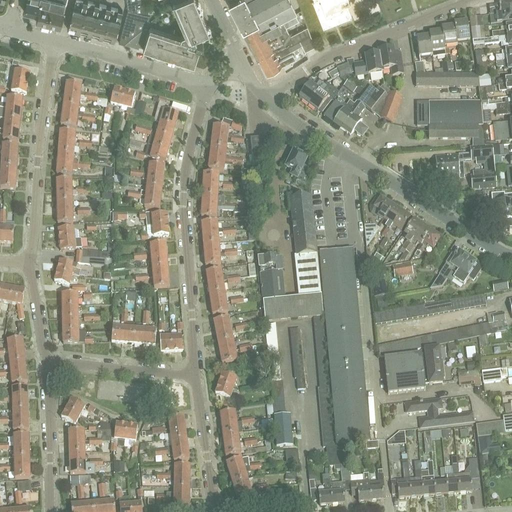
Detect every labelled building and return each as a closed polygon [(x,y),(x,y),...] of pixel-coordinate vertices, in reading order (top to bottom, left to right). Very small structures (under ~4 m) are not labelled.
[(40,2),(40,0),(28,0),(25,12),(39,16),(42,3),(40,2)] [(53,0),(40,0),(40,2),(42,3),(39,16),(37,21),(47,24),(53,0)] [(68,0),(53,0),(47,24),(62,27),(68,0)] [(76,0),(69,29),(115,42),(123,11),(83,0),(76,0)] [(175,59),(187,62),(194,65),(200,46),(201,46),(202,46),(203,46),(203,45),(203,44),(203,43),(203,42),(202,42),(205,41),(206,37),(205,35),(204,33),(210,30),(206,22),(196,0),(178,0),(175,2),(172,3),(186,35),(185,36),(184,38),(152,27),(151,30),(144,28),(124,45),(140,49),(141,48),(175,59)] [(127,0),(128,9),(149,15),(147,6),(146,0),(127,0)] [(243,31),(249,42),(257,59),(273,51),(274,54),(299,41),(305,38),(310,35),(307,27),(292,35),(284,20),(295,14),(288,0),(235,0),(229,4),(241,27),(243,31)] [(311,0),(323,29),(352,18),(347,4),(350,3),(349,0),(311,0)] [(511,5),(489,7),(490,16),(496,16),(511,14),(511,5)] [(124,45),(144,28),(146,26),(148,25),(151,15),(149,15),(128,9),(119,44),(124,45)] [(511,14),(496,16),(490,16),(490,25),(511,22),(511,14)] [(470,19),(471,29),(480,28),(478,18),(470,19)] [(470,44),(470,41),(467,23),(454,25),(455,28),(457,46),(470,44)] [(493,34),(493,39),(511,37),(511,26),(507,27),(500,28),(501,33),(493,34)] [(442,30),(443,33),(446,56),(450,56),(449,50),(458,49),(457,46),(455,28),(442,30)] [(472,42),(481,40),(480,28),(471,29),(472,42)] [(430,38),(432,53),(433,58),(446,56),(443,33),(430,35),(430,38)] [(310,35),(305,38),(310,48),(315,46),(310,35)] [(511,37),(493,39),(481,40),(472,42),(473,47),(501,44),(502,48),(511,47),(511,37)] [(299,41),(302,46),(304,51),(310,48),(305,38),(299,41)] [(433,59),(433,58),(432,53),(430,38),(417,39),(420,58),(420,61),(433,59)] [(299,41),(274,54),(273,51),(257,59),(262,67),(277,58),(302,46),(299,41)] [(379,56),(381,72),(390,71),(391,78),(403,77),(401,64),(400,57),(393,58),(392,51),(379,53),(379,56)] [(496,57),(497,63),(511,61),(511,51),(502,52),(502,56),(496,57)] [(483,52),(475,53),(476,65),(482,65),(481,57),(484,57),(483,52)] [(279,62),(277,58),(262,67),(266,75),(267,75),(283,66),(295,60),(293,55),(279,62)] [(382,75),(381,72),(379,56),(366,58),(367,64),(354,66),(356,77),(368,76),(368,77),(382,75)] [(497,69),(504,68),(504,72),(511,71),(511,61),(497,63),(497,69)] [(417,75),(425,75),(424,64),(416,65),(417,75)] [(348,65),(343,67),(346,77),(352,75),(348,65)] [(346,77),(343,67),(337,69),(341,79),(346,77)] [(13,77),(13,81),(28,84),(30,73),(14,71),(13,77)] [(443,75),(425,75),(417,75),(418,88),(480,88),(478,74),(448,75),(443,75)] [(490,76),(479,77),(480,88),(491,87),(490,76)] [(359,88),(360,86),(351,78),(343,87),(352,95),(355,92),(359,96),(363,91),(359,88)] [(26,95),(28,84),(13,81),(11,92),(26,95)] [(299,99),(309,106),(324,85),(320,81),(315,88),(310,84),(299,99)] [(65,94),(80,96),(82,85),(67,83),(65,94)] [(365,108),(378,91),(376,89),(374,92),(364,84),(361,89),(365,91),(357,101),(361,104),(365,108)] [(328,88),(324,85),(309,106),(318,113),(321,108),(328,98),(324,94),(328,88)] [(511,85),(499,87),(499,92),(507,92),(507,96),(511,95),(511,85)] [(125,92),(115,89),(111,104),(121,106),(125,92)] [(365,108),(373,114),(386,97),(378,91),(365,108)] [(136,94),(125,92),(121,106),(132,109),(136,94)] [(392,123),(402,98),(388,93),(379,118),(392,123)] [(99,100),(99,99),(86,97),(80,96),(65,94),(64,105),(79,107),(79,102),(85,103),(86,100),(97,102),(96,107),(101,108),(106,109),(107,101),(99,100)] [(6,108),(21,110),(23,99),(7,98),(7,104),(1,103),(0,105),(0,109),(1,110),(1,108),(6,108)] [(342,130),(361,104),(357,101),(355,105),(350,101),(346,106),(343,104),(344,103),(339,99),(336,103),(336,102),(328,112),(324,117),(333,124),(334,125),(342,130)] [(483,113),(490,112),(496,111),(511,109),(511,99),(504,100),(505,105),(488,106),(487,99),(482,100),(483,113)] [(456,127),(456,103),(417,103),(417,127),(429,127),(435,127),(456,127)] [(481,103),(456,103),(456,127),(484,127),(481,103)] [(361,104),(342,130),(350,136),(354,132),(359,124),(361,121),(357,119),(365,108),(361,104)] [(79,107),(64,105),(62,116),(77,118),(83,119),(96,121),(96,118),(84,116),(84,114),(78,113),(79,107)] [(155,122),(160,123),(175,128),(179,116),(163,111),(165,107),(159,105),(155,122)] [(20,121),(21,110),(6,108),(6,113),(5,119),(20,121)] [(491,124),(490,112),(483,113),(484,124),(491,124)] [(76,128),(77,118),(62,116),(61,126),(76,128)] [(19,131),(20,121),(5,119),(5,125),(4,130),(19,131)] [(172,139),(175,128),(160,123),(157,135),(172,139)] [(241,132),(243,126),(233,123),(231,129),(241,132)] [(498,143),(501,143),(508,142),(509,143),(511,142),(511,123),(493,125),(494,143),(498,143)] [(368,130),(359,124),(354,132),(357,134),(357,136),(359,137),(360,137),(362,138),(365,134),(368,130)] [(229,128),(221,127),(214,126),(212,138),(231,140),(232,138),(232,136),(228,136),(229,128)] [(484,127),(456,127),(435,127),(429,127),(429,140),(472,140),(472,148),(483,147),(483,148),(485,148),(485,144),(484,127)] [(19,131),(4,130),(0,129),(0,135),(4,136),(3,140),(18,142),(19,131)] [(60,131),(60,142),(75,143),(76,132),(60,131)] [(169,151),(172,139),(157,135),(154,147),(169,151)] [(233,145),(234,143),(231,143),(231,140),(212,138),(211,149),(227,150),(227,145),(233,145)] [(250,141),(251,145),(252,157),(250,157),(251,168),(261,167),(260,158),(264,157),(263,154),(271,153),(269,140),(263,140),(264,142),(261,142),(261,140),(250,141)] [(75,143),(60,142),(59,153),(74,154),(75,143)] [(485,144),(485,148),(492,147),(493,157),(500,156),(500,152),(499,146),(498,146),(498,143),(494,143),(485,144)] [(3,145),(2,156),(17,157),(18,146),(3,145)] [(169,151),(154,147),(150,159),(166,163),(169,151)] [(496,186),(493,157),(492,147),(485,148),(483,148),(483,147),(472,148),(470,148),(471,161),(479,160),(480,163),(488,162),(490,174),(471,177),(473,191),(479,190),(479,191),(497,190),(496,186)] [(226,157),(227,150),(211,149),(210,160),(230,162),(231,158),(226,157)] [(305,186),(306,197),(311,197),(310,185),(306,183),(309,175),(306,174),(308,169),(304,167),(307,159),(302,156),(302,155),(301,153),(300,152),(298,151),(296,151),(295,152),(294,152),(292,151),(284,169),(291,173),(288,179),(297,183),(305,186)] [(74,160),(74,154),(59,153),(58,163),(78,165),(78,162),(79,160),(74,160)] [(436,157),(437,180),(464,178),(462,155),(436,157)] [(17,168),(17,157),(2,156),(1,167),(17,168)] [(224,172),(225,166),(232,167),(232,165),(230,165),(230,162),(210,160),(209,170),(224,172)] [(78,165),(58,163),(57,175),(72,176),(73,170),(78,170),(78,167),(84,168),(84,162),(78,162),(78,165)] [(148,176),(163,178),(165,167),(150,165),(149,171),(148,176)] [(16,178),(17,168),(1,167),(1,177),(16,178)] [(148,176),(142,175),(130,174),(130,177),(142,178),(142,180),(148,181),(147,187),(162,189),(163,178),(148,176)] [(204,175),(203,185),(218,186),(224,186),(224,182),(218,182),(219,175),(204,175)] [(16,178),(1,177),(0,188),(15,189),(16,178)] [(56,181),(57,193),(72,193),(72,180),(56,181)] [(218,197),(218,186),(203,185),(202,196),(218,197)] [(147,187),(146,192),(140,192),(140,194),(128,193),(128,196),(141,197),(146,198),(161,199),(162,189),(147,187)] [(57,193),(57,204),(72,203),(72,198),(78,198),(78,195),(90,195),(91,192),(77,192),(72,193),(57,193)] [(483,193),(475,194),(475,202),(484,201),(483,193)] [(511,210),(511,195),(505,196),(504,194),(491,195),(492,204),(495,203),(495,212),(511,210)] [(202,207),(217,208),(218,197),(202,196),(202,207)] [(318,255),(317,254),(311,197),(306,197),(290,199),(296,257),(294,257),(299,299),(285,300),(281,258),(258,260),(265,323),(313,319),(323,318),(320,286),(317,255),(318,255)] [(161,199),(146,198),(145,208),(160,210),(161,199)] [(377,217),(385,222),(394,208),(381,199),(379,202),(376,200),(371,207),(380,213),(377,217)] [(73,214),(72,203),(57,204),(57,214),(73,214)] [(217,211),(217,208),(202,207),(201,218),(217,219),(217,211)] [(402,213),(394,208),(385,222),(388,224),(385,228),(387,229),(382,237),(385,239),(402,213)] [(511,210),(495,212),(496,221),(511,220),(511,210)] [(410,219),(402,213),(385,239),(380,248),(383,250),(394,234),(395,235),(398,230),(401,233),(408,222),(410,219)] [(73,214),(57,214),(58,224),(73,224),(73,214)] [(127,214),(114,214),(114,223),(121,223),(121,221),(127,221),(127,214)] [(152,216),(153,227),(168,225),(167,215),(152,216)] [(396,258),(395,260),(398,262),(399,263),(399,261),(402,257),(422,227),(414,221),(411,225),(404,235),(402,239),(405,242),(407,242),(397,257),(396,258)] [(222,230),(218,230),(217,223),(202,224),(203,235),(218,233),(222,233),(222,230)] [(153,227),(154,238),(169,236),(168,225),(153,227)] [(364,227),(364,228),(366,248),(379,229),(374,226),(364,227)] [(422,227),(402,257),(405,259),(414,247),(415,248),(418,243),(421,246),(430,232),(422,227)] [(13,228),(3,228),(2,243),(13,244),(13,228)] [(58,230),(59,241),(75,239),(74,229),(58,230)] [(421,246),(418,251),(421,254),(425,248),(427,250),(429,247),(433,250),(438,242),(440,239),(430,232),(421,246)] [(218,233),(203,235),(204,246),(219,244),(218,233)] [(75,240),(75,239),(59,241),(60,252),(76,250),(82,249),(81,239),(75,240)] [(219,244),(204,246),(205,257),(220,255),(224,255),(224,252),(224,250),(219,250),(219,244)] [(152,258),(167,257),(166,245),(151,246),(152,258)] [(77,252),(76,258),(106,260),(107,260),(108,253),(82,251),(82,252),(77,252)] [(333,396),(366,393),(355,276),(354,267),(352,251),(337,252),(319,253),(319,254),(317,254),(318,255),(317,255),(320,286),(323,286),(333,396)] [(446,263),(447,264),(440,275),(451,283),(453,280),(455,276),(468,258),(465,256),(465,254),(462,252),(460,253),(459,252),(456,257),(452,254),(446,263)] [(384,259),(383,258),(376,254),(371,260),(380,266),(384,259)] [(220,255),(205,257),(206,268),(221,266),(220,259),(225,258),(224,255),(220,255)] [(168,267),(167,257),(152,258),(153,268),(168,267)] [(105,267),(106,260),(76,258),(75,264),(105,267)] [(468,258),(455,276),(453,280),(463,287),(469,278),(473,281),(483,268),(482,265),(475,261),(472,259),(470,259),(468,258)] [(77,266),(75,265),(60,262),(57,272),(72,276),(78,278),(80,271),(76,270),(77,266)] [(394,279),(400,278),(413,276),(411,264),(392,268),(394,279)] [(169,278),(168,267),(153,268),(154,280),(169,278)] [(221,271),(206,274),(208,284),(223,282),(227,281),(227,278),(227,277),(222,278),(221,271)] [(69,286),(72,276),(57,272),(54,282),(69,286)] [(169,278),(154,280),(155,290),(170,289),(169,278)] [(223,282),(208,284),(209,294),(224,292),(223,286),(223,282)] [(506,282),(493,284),(494,292),(507,290),(506,282)] [(385,286),(373,288),(375,298),(386,296),(385,286)] [(0,301),(10,304),(12,289),(0,287),(0,288),(0,301)] [(20,290),(12,289),(10,304),(22,306),(25,291),(20,290)] [(224,292),(209,294),(211,305),(226,302),(224,292)] [(77,295),(62,295),(62,307),(78,307),(77,295)] [(483,296),(475,297),(477,308),(485,307),(483,296)] [(469,310),(477,308),(475,297),(466,298),(469,310)] [(466,298),(457,300),(457,301),(459,311),(460,311),(461,311),(469,310),(466,298)] [(387,299),(376,300),(378,310),(388,308),(387,299)] [(457,300),(451,301),(453,312),(459,311),(457,301),(457,300)] [(211,305),(213,316),(228,314),(226,302),(211,305)] [(78,320),(78,307),(62,307),(63,320),(78,320)] [(123,344),(134,345),(135,330),(135,325),(127,324),(128,312),(125,312),(124,325),(124,329),(123,344)] [(386,312),(379,313),(381,324),(388,323),(386,312)] [(489,330),(500,328),(497,315),(497,314),(487,316),(488,324),(489,330)] [(504,314),(497,315),(500,328),(506,327),(504,314)] [(216,333),(231,330),(229,319),(214,322),(216,333)] [(78,332),(78,320),(63,320),(63,332),(78,332)] [(23,323),(16,324),(17,327),(18,334),(26,333),(25,328),(24,328),(23,323)] [(112,343),(123,344),(124,329),(121,329),(119,329),(113,328),(112,343)] [(146,331),(135,330),(134,345),(144,346),(146,331)] [(233,341),(231,330),(216,333),(218,344),(233,341)] [(146,331),(144,346),(155,347),(156,332),(146,331)] [(63,332),(64,345),(79,344),(78,332),(63,332)] [(171,337),(160,338),(161,353),(172,353),(171,337)] [(182,337),(171,337),(172,353),(183,352),(182,337)] [(8,352),(24,350),(23,340),(7,342),(8,352)] [(235,351),(233,341),(218,344),(221,354),(235,351)] [(455,344),(447,346),(449,354),(457,352),(455,344)] [(425,350),(426,355),(429,385),(442,384),(442,379),(445,378),(443,361),(440,361),(439,349),(425,350)] [(25,362),(24,350),(8,352),(9,364),(25,362)] [(235,351),(221,354),(223,365),(237,362),(235,351)] [(429,385),(426,355),(422,356),(421,355),(384,359),(386,379),(386,380),(388,396),(425,391),(425,385),(429,385)] [(509,361),(501,362),(502,369),(509,368),(509,361)] [(26,373),(25,362),(9,364),(11,375),(26,373)] [(478,363),(467,364),(467,372),(479,371),(478,363)] [(500,370),(482,372),(483,384),(501,382),(501,379),(500,371),(500,370)] [(27,384),(26,373),(11,375),(12,385),(27,384)] [(459,387),(474,385),(480,385),(479,373),(466,374),(458,375),(459,387)] [(224,374),(224,375),(223,375),(219,385),(234,390),(237,379),(228,377),(229,375),(224,374)] [(230,400),(234,390),(219,385),(216,395),(217,396),(221,398),(230,400)] [(13,400),(28,400),(27,389),(13,389),(13,400)] [(370,442),(366,393),(333,396),(337,446),(370,442)] [(28,410),(28,400),(13,400),(13,411),(28,410)] [(85,407),(71,400),(67,409),(80,416),(85,407)] [(419,419),(420,425),(421,430),(473,424),(472,414),(438,418),(437,411),(442,411),(441,401),(405,405),(407,415),(428,413),(429,418),(419,419)] [(90,407),(89,409),(87,412),(93,415),(94,413),(96,410),(90,407)] [(80,416),(67,409),(62,419),(75,426),(80,416)] [(28,421),(28,410),(13,411),(14,422),(28,421)] [(220,415),(222,426),(237,424),(235,413),(220,415)] [(290,416),(274,417),(276,448),(293,446),(290,416)] [(511,416),(503,418),(504,422),(505,435),(511,434),(511,416)] [(185,428),(184,418),(169,421),(169,422),(170,430),(185,428)] [(28,421),(14,422),(14,433),(29,432),(28,421)] [(270,429),(272,429),(273,429),(273,421),(261,422),(262,430),(270,429)] [(111,430),(110,424),(100,422),(98,431),(111,430)] [(476,426),(478,439),(490,437),(505,435),(504,422),(476,426)] [(241,427),(241,423),(237,424),(222,426),(223,436),(238,434),(242,434),(241,427)] [(125,441),(127,426),(116,424),(116,426),(115,426),(114,430),(115,431),(114,439),(119,440),(122,440),(125,441)] [(130,441),(136,442),(137,433),(137,429),(138,427),(127,426),(125,441),(130,441)] [(171,436),(172,442),(187,439),(185,428),(170,430),(165,431),(165,434),(165,437),(171,436)] [(111,437),(111,430),(106,430),(101,431),(102,437),(102,439),(102,441),(110,441),(110,437),(111,437)] [(69,431),(70,442),(85,442),(85,431),(69,431)] [(430,433),(423,433),(425,454),(431,454),(430,433)] [(240,445),(238,434),(223,436),(225,447),(240,445)] [(335,443),(334,436),(322,437),(323,444),(335,443)] [(0,448),(12,448),(14,448),(29,447),(29,437),(14,437),(14,441),(12,442),(12,444),(0,444),(0,448)] [(490,437),(478,439),(479,456),(492,454),(492,448),(490,437)] [(169,453),(173,453),(188,450),(187,439),(172,442),(172,447),(167,448),(167,451),(157,452),(157,455),(169,453)] [(89,445),(89,442),(85,442),(70,442),(70,453),(85,453),(85,445),(89,445)] [(241,456),(240,445),(225,447),(226,458),(241,456)] [(346,446),(335,448),(326,449),(326,450),(328,467),(328,468),(334,467),(335,473),(340,472),(342,484),(330,485),(332,506),(344,505),(343,493),(351,492),(346,446)] [(30,458),(29,447),(14,448),(15,459),(30,458)] [(190,461),(188,450),(173,453),(169,453),(157,455),(157,457),(168,456),(168,459),(174,458),(175,463),(190,461)] [(297,452),(285,452),(287,464),(298,463),(297,452)] [(363,458),(362,452),(349,454),(350,461),(353,461),(354,459),(363,458)] [(85,464),(85,453),(70,453),(70,464),(85,464)] [(402,456),(404,473),(404,480),(391,482),(392,496),(398,495),(399,500),(411,499),(410,481),(409,473),(408,464),(407,464),(407,455),(402,456)] [(446,478),(446,483),(447,495),(460,494),(458,475),(457,463),(456,457),(452,457),(453,468),(445,468),(445,469),(446,478)] [(15,459),(15,469),(30,469),(30,458),(15,459)] [(249,466),(248,459),(241,460),(227,464),(230,475),(249,469),(249,466)] [(470,462),(471,468),(466,475),(458,475),(460,494),(473,493),(471,480),(479,480),(478,462),(470,462)] [(85,464),(70,464),(70,475),(86,475),(85,464)] [(428,472),(420,473),(423,498),(435,497),(434,484),(432,464),(427,464),(428,472)] [(125,466),(114,467),(114,475),(125,474),(125,466)] [(416,480),(410,481),(411,499),(423,498),(420,473),(419,466),(415,466),(415,473),(416,480)] [(168,473),(168,475),(168,478),(190,478),(190,467),(175,467),(174,473),(168,473)] [(325,494),(318,495),(320,507),(332,506),(330,485),(329,476),(329,473),(328,468),(328,467),(325,468),(326,476),(322,477),(323,487),(324,486),(325,494)] [(30,469),(15,469),(16,480),(31,480),(30,469)] [(250,471),(249,469),(230,475),(233,485),(248,481),(246,475),(250,474),(250,471)] [(370,490),(371,503),(383,501),(382,489),(384,489),(384,485),(383,474),(383,470),(378,471),(379,482),(377,483),(376,482),(369,482),(370,490)] [(190,478),(168,478),(168,475),(164,475),(164,481),(167,481),(167,483),(169,483),(174,483),(174,489),(189,489),(190,478)] [(351,497),(358,496),(358,498),(358,504),(371,503),(370,490),(369,482),(368,476),(363,477),(364,483),(350,484),(351,497)] [(79,478),(70,478),(71,483),(71,484),(77,484),(77,488),(80,488),(79,478)] [(236,495),(251,491),(248,481),(233,485),(236,495)] [(317,502),(316,496),(316,490),(315,490),(314,481),(309,482),(311,502),(317,502)] [(21,493),(30,492),(31,492),(30,482),(17,483),(18,494),(21,493)] [(446,483),(434,484),(435,497),(447,495),(446,483)] [(168,497),(168,500),(174,500),(189,500),(189,489),(174,489),(174,494),(166,494),(166,497),(168,497)] [(254,502),(253,496),(259,494),(259,492),(256,492),(256,489),(251,491),(236,495),(240,506),(254,502)] [(100,499),(103,499),(104,503),(104,511),(115,511),(115,508),(114,502),(107,503),(107,498),(105,498),(105,492),(99,492),(100,499)] [(189,500),(174,500),(168,500),(168,497),(166,497),(164,497),(163,502),(168,502),(168,504),(174,505),(174,511),(189,511),(189,500)] [(257,510),(256,511),(285,511),(284,502),(271,504),(256,508),(257,510)] [(104,511),(104,503),(93,504),(93,511),(104,511)]
